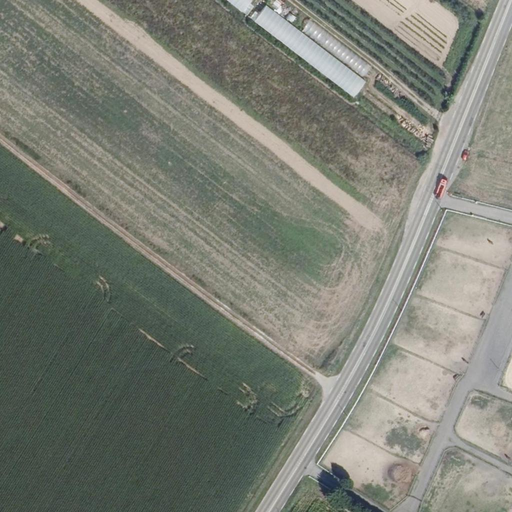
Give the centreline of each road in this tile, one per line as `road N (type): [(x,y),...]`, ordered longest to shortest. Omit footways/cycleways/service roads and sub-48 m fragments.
road 1 (primary): [(274,511),(404,278),(511,6)]
road 2 (track): [(344,396),(0,137)]
